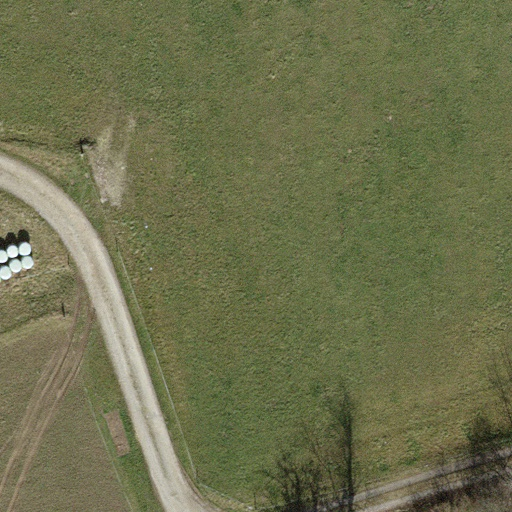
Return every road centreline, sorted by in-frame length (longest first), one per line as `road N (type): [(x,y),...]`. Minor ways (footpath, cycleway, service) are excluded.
road 1 (track): [(186,511),(126,335),(69,232),(0,175)]
road 2 (track): [(360,511),(511,469)]
